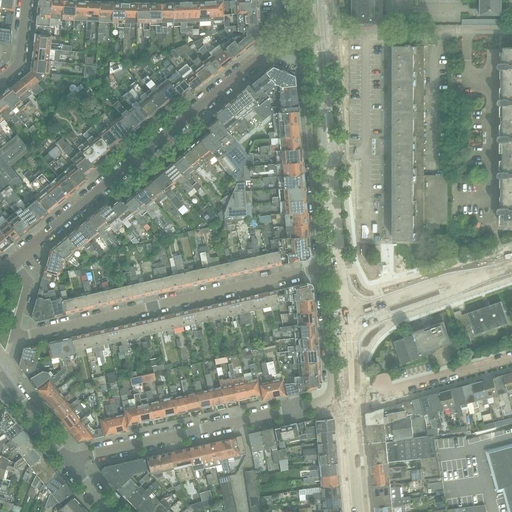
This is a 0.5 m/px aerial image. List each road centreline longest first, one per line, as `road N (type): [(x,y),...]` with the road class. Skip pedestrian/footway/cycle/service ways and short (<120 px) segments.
road 1 (residential): [(10,261),(265,51),(288,49),(302,59),(322,275)]
road 2 (residential): [(10,261),(28,282),(13,337),(322,275)]
road 3 (residential): [(322,275),(328,396),(72,465)]
road 4 (secondary): [(341,309),(314,0)]
road 5 (tertiary): [(358,511),(342,327)]
road 6 (secondary): [(342,327),(511,269)]
road 7 (secondary): [(511,261),(341,309)]
road 8 (residential): [(371,390),(511,348)]
